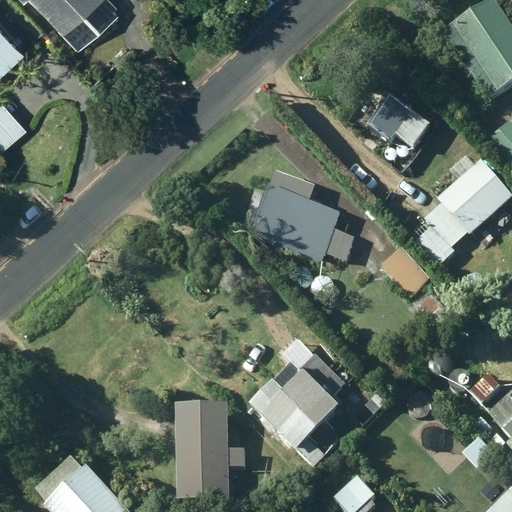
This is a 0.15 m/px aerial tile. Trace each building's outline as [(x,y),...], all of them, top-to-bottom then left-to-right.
[(43,0),(65,25),(68,23),(76,32),(113,0),(43,0)] [(488,0),(446,27),(489,95),(511,80),(511,16),(501,0),(488,0)] [(0,6),(0,59),(26,34),(0,6)] [(394,91),(370,121),(394,139),(401,129),(417,141),(433,121),(394,91)] [(0,149),(28,125),(3,96),(0,98),(0,149)] [(511,119),(491,138),(511,162),(511,119)] [(496,212),(511,197),(511,188),(483,157),(476,162),(468,153),(451,168),(459,177),(439,196),(444,199),(427,215),(435,224),(419,239),(442,264),(460,249),(456,244),(471,230),(474,233),(488,220),(492,224),(500,216),(496,212)] [(257,230),(326,258),(329,250),(346,257),(355,235),(336,228),(343,209),(312,196),(317,183),(282,169),(257,230)] [(383,266),(410,296),(431,278),(404,247),(383,266)] [(423,304),(436,319),(448,309),(435,294),(423,304)] [(297,358),(255,400),(302,447),(298,451),(315,468),(330,453),(311,435),(345,400),(337,393),(348,382),(318,352),(305,365),(297,358)] [(486,402),(502,384),(487,371),(471,389),(486,402)] [(376,413),(389,400),(379,391),(366,404),(376,413)] [(511,391),(491,410),(511,433),(511,436),(509,439),(511,442),(511,391)] [(181,401),(181,497),(233,497),(233,464),(248,464),(248,445),(232,445),(232,401),(181,401)] [(495,426),(484,415),(476,423),(488,434),(495,426)] [(508,441),(499,432),(493,438),(502,447),(508,441)] [(50,503),(58,511),(135,511),(91,463),(88,466),(77,454),(41,485),(54,499),(50,503)] [(379,494),(362,477),(337,501),(347,511),(368,511),(379,502),(375,498),(379,494)] [(511,511),(511,488),(486,511),(511,511)]
